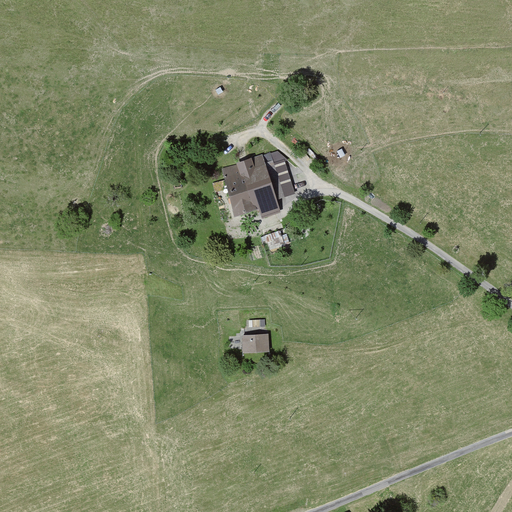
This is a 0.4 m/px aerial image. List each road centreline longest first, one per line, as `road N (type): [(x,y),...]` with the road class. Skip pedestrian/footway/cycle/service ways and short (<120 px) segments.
road 1 (unclassified): [(511,305),(403,227),(337,192),(315,191),(268,221)]
road 2 (residential): [(511,431),(317,511)]
